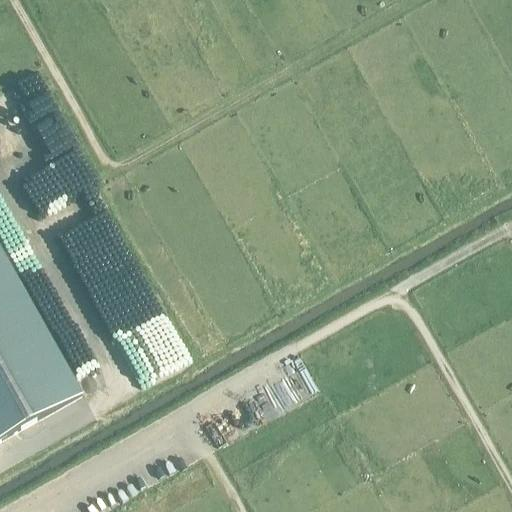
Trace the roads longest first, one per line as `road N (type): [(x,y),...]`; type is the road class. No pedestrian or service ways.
road 1 (track): [(420,0),(39,217),(0,172)]
road 2 (track): [(511,491),(409,312),(387,299)]
road 3 (track): [(387,299),(509,235)]
road 4 (track): [(387,299),(283,361)]
